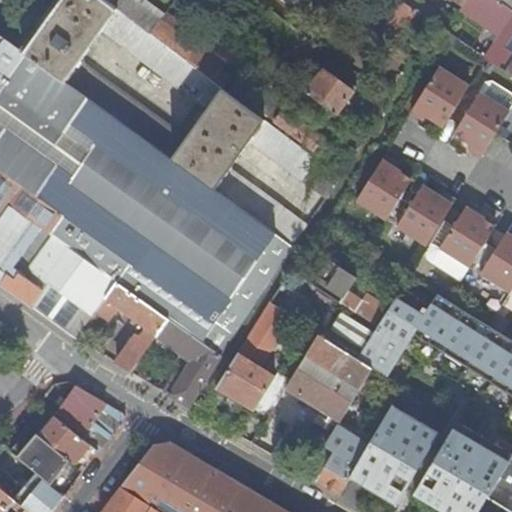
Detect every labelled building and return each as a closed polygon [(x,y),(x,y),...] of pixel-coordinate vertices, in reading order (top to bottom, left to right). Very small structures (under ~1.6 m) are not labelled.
[(249,108),(222,88),(151,34),(106,0),(60,0),(24,50),(293,245),(307,225),(229,169),(250,141),(326,198),(341,177),(249,108)] [(106,0),(151,34),(163,17),(150,7),(148,8),(139,1),(139,0),(106,0)] [(387,0),(378,26),(400,34),(411,7),(391,0),(387,0)] [(463,4),(457,0),(443,0),(459,10),(463,4)] [(457,0),(463,4),(487,20),(469,47),(511,76),(511,8),(499,0),(457,0)] [(511,0),(499,0),(511,8),(511,0)] [(463,4),(459,10),(445,30),(469,47),(487,20),(463,4)] [(151,34),(222,88),(230,78),(219,70),(228,58),(208,44),(206,47),(164,16),(163,17),(151,34)] [(0,167),(66,215),(236,336),(295,247),(293,245),(24,50),(7,38),(0,47),(0,167)] [(434,117),(432,119),(444,127),(471,86),(442,67),(412,112),(425,120),(427,116),(429,113),(434,117)] [(330,110),(338,116),(355,93),(324,70),(307,93),(320,103),(330,110)] [(481,157),(511,111),(481,92),(454,134),(467,142),(468,139),(474,143),(472,146),(470,150),(481,157)] [(280,103),(270,117),(313,150),(323,136),(280,103)] [(387,221),(413,180),(403,173),(401,176),(395,172),(397,169),(400,165),(387,157),(358,202),(387,221)] [(0,220),(11,206),(33,221),(44,229),(52,234),(66,215),(0,167),(0,220)] [(428,247),(457,202),(444,194),(442,198),(440,201),(435,197),(436,195),(426,188),(399,229),(428,247)] [(472,268),(498,227),(487,220),(485,223),(479,219),(481,216),(484,211),(471,204),(442,249),(472,268)] [(0,220),(0,283),(33,307),(50,284),(57,274),(39,261),(26,278),(19,273),(15,279),(0,268),(0,267),(33,221),(11,206),(0,220)] [(236,336),(66,215),(52,234),(56,237),(119,282),(170,319),(223,356),(236,336)] [(52,234),(44,229),(39,236),(50,244),(56,237),(52,234)] [(511,293),(511,235),(508,233),(482,274),(511,293)] [(50,244),(39,261),(57,274),(50,284),(33,307),(37,310),(77,339),(97,312),(119,282),(56,237),(50,244)] [(343,297),(340,302),(361,315),(364,310),(359,307),(361,303),(363,301),(348,292),(357,277),(326,258),(317,272),(313,278),(343,297)] [(137,338),(117,363),(131,371),(152,343),(170,319),(119,282),(97,312),(110,321),(119,309),(148,329),(142,337),(137,338)] [(359,357),(375,367),(388,376),(415,333),(511,393),(511,340),(437,293),(428,309),(424,306),(420,312),(397,297),(359,357)] [(294,317),(271,302),(217,387),(254,410),(258,405),(276,377),(261,368),(294,317)] [(327,329),(357,348),(368,331),(338,312),(327,329)] [(190,406),(223,356),(170,319),(152,343),(168,354),(174,346),(194,360),(182,379),(177,376),(166,392),(190,406)] [(359,357),(318,333),(285,389),(342,422),(375,367),(359,357)] [(125,416),(76,387),(55,417),(99,453),(124,421),(125,416)] [(408,484),(431,446),(440,431),(393,403),(369,444),(349,478),(396,505),(408,484)] [(99,453),(55,417),(40,435),(78,465),(85,471),(99,453)] [(414,494),(445,511),(479,511),(511,459),(511,453),(458,421),(440,451),(417,489),(414,494)] [(334,452),(316,481),(339,495),(349,478),(369,444),(338,426),(326,447),(334,452)] [(78,465),(40,435),(32,429),(12,452),(37,473),(58,491),(78,465)] [(289,511),(171,442),(153,446),(122,487),(162,511),(289,511)] [(408,484),(417,489),(440,451),(431,446),(408,484)] [(511,511),(511,459),(479,511),(511,511)] [(58,491),(37,473),(24,488),(1,470),(0,470),(0,488),(28,511),(53,511),(65,498),(58,491)] [(162,511),(122,487),(102,511),(162,511)] [(0,511),(28,511),(0,488),(0,511)]
